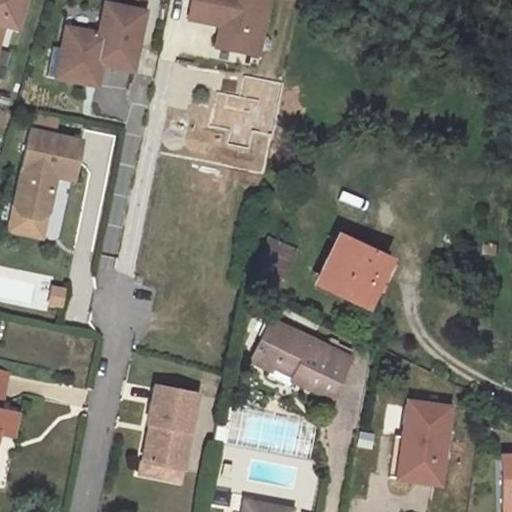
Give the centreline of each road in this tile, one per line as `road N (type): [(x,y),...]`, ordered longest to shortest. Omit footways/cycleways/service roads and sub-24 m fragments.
road 1 (unknown): [(121,310),(154,60)]
road 2 (residential): [(80,511),(121,310)]
